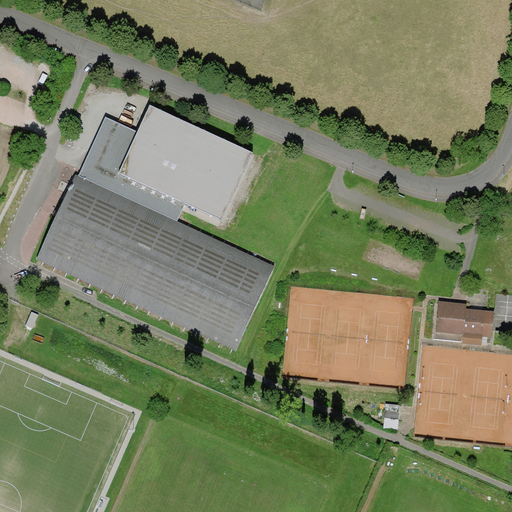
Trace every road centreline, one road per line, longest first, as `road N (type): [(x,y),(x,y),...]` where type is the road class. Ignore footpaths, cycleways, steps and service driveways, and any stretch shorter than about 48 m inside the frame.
road 1 (track): [(0,258),(511,483)]
road 2 (residential): [(511,122),(491,174),(448,192),(425,189),(89,49)]
road 3 (unclassified): [(0,256),(89,49)]
